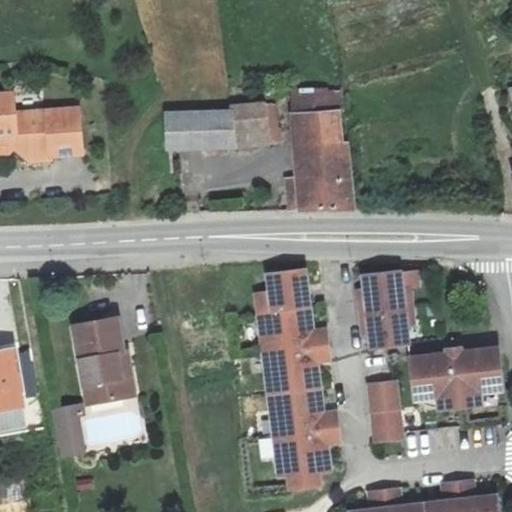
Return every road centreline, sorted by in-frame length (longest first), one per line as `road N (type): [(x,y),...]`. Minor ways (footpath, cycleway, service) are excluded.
road 1 (secondary): [(0,247),(507,236)]
road 2 (residential): [(511,461),(370,467),(339,262)]
